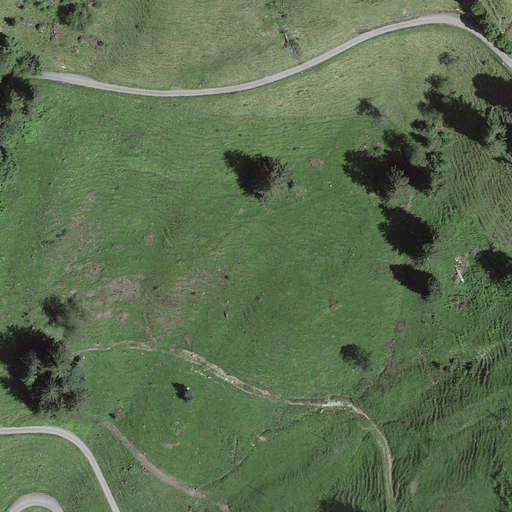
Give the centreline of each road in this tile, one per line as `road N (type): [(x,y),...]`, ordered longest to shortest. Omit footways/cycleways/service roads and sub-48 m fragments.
road 1 (unclassified): [(0,75),(146,92),(213,91),(275,77),(369,33),(436,19),(463,22),(511,64)]
road 2 (track): [(0,427),(47,411),(107,422),(154,470),(224,500),(232,511)]
road 3 (unclassified): [(116,511),(77,440),(53,429),(0,430)]
